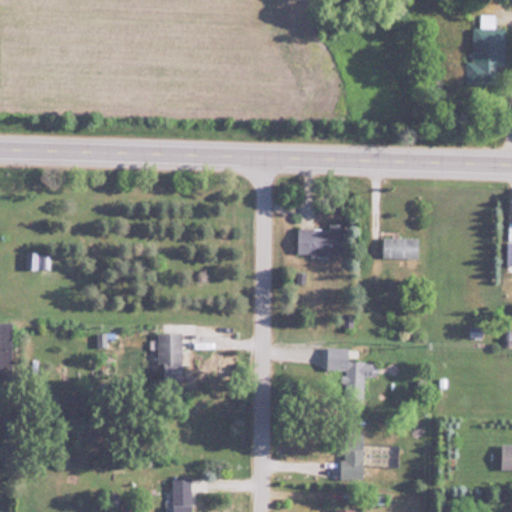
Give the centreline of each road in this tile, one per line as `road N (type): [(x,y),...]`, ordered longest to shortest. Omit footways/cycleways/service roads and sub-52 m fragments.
road 1 (primary): [(0,156),(511,161)]
road 2 (residential): [(262,511),(264,162)]
